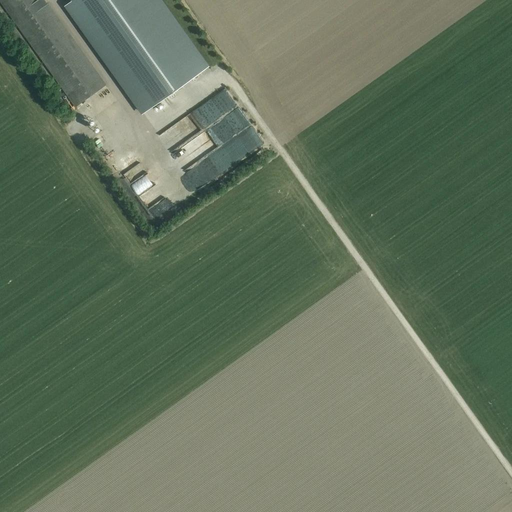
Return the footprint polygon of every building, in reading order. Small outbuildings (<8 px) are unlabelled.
[(102,74),(99,76),(45,0),(0,0),(0,1),(76,107),(106,85),(106,84),(109,82),(102,74)] [(73,0),(74,0),(67,6),(143,113),(207,67),(159,0),(73,0)] [(121,180),(142,167),(136,156),(115,170),(121,180)] [(146,195),(152,190),(148,185),(154,181),(151,176),(154,174),(149,167),(134,178),(146,195)] [(202,202),(208,199),(203,190),(198,193),(202,202)] [(149,195),(155,210),(165,207),(159,191),(149,195)] [(165,221),(179,208),(173,202),(159,215),(165,221)]
